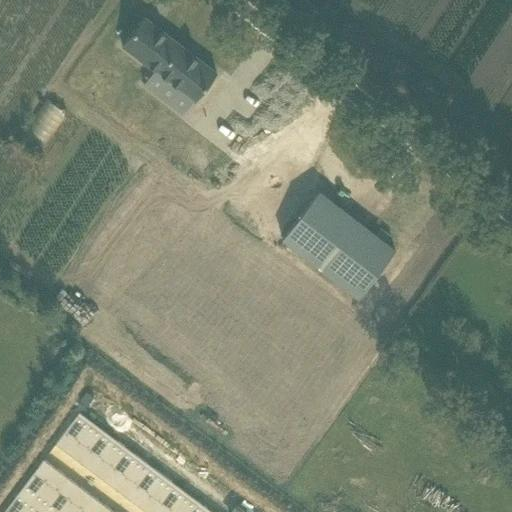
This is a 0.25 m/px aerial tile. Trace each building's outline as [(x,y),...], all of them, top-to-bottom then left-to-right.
[(143,17),(122,45),(194,101),(216,73),(143,17)] [(217,169),(291,128),(268,87),(217,115),(223,125),(200,138),(217,169)] [(26,134),(46,145),(66,109),(46,98),(26,134)] [(271,221),(290,204),(274,187),(255,204),(271,221)] [(318,191),(282,239),(358,298),(395,250),(318,191)] [(418,408),(408,422),(429,437),(439,423),(418,408)] [(213,511),(78,411),(54,443),(146,511),(213,511)] [(113,511),(42,459),(18,491),(46,511),(113,511)] [(46,511),(18,491),(1,511),(46,511)]
